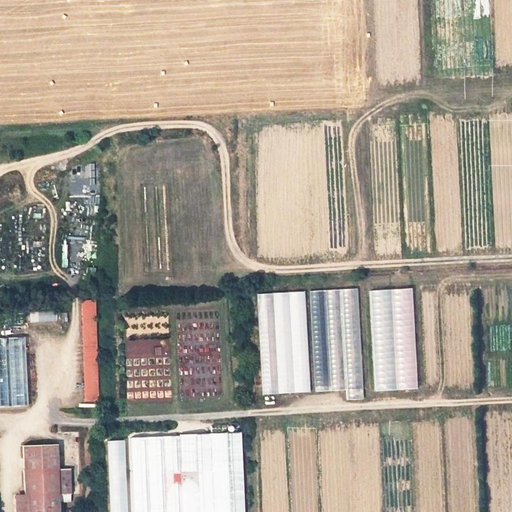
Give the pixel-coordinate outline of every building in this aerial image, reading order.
[(372,391),(416,389),(411,288),(368,290),(372,391)] [(356,289),(309,292),(314,392),(346,390),(347,399),(363,398),(356,289)] [(304,292),(256,294),(261,394),(309,392),(304,292)] [(95,300),(80,300),(84,402),(98,402),(95,300)] [(55,322),(55,312),(29,312),(29,322),(55,322)] [(24,337),(0,338),(0,406),(26,406),(24,337)] [(179,436),(129,438),(132,511),(244,511),(241,433),(178,435),(179,436)] [(122,479),(120,440),(104,441),(106,480),(122,479)] [(22,446),(24,495),(24,511),(58,511),(58,495),(70,494),(70,469),(57,470),(56,445),(22,446)] [(14,511),(24,511),(24,495),(14,495),(14,511)] [(108,502),(107,511),(125,511),(125,501),(108,502)]
